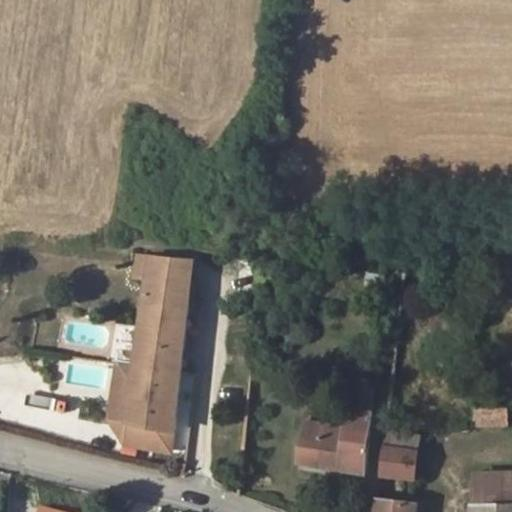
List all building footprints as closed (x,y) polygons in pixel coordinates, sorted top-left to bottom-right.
[(151,252),(139,250),(136,275),(148,276),(151,252)] [(136,362),(128,422),(174,429),(176,429),(198,260),(151,252),(148,276),(136,362)] [(257,380),(260,347),(241,345),(237,377),(257,380)] [(136,362),(119,359),(111,416),(123,440),(171,448),(174,429),(128,422),(136,362)] [(371,409),(375,383),(345,381),(343,407),(371,409)] [(469,397),(471,412),(501,415),(502,399),(469,397)] [(371,409),(343,407),(343,419),(304,415),(299,456),(365,465),(371,409)] [(387,435),(384,456),(409,458),(412,428),(387,435)] [(511,456),(480,458),(476,494),(511,494),(511,456)] [(381,493),(378,511),(410,511),(411,495),(381,493)] [(474,511),(511,511),(511,494),(476,494),(474,511)]
